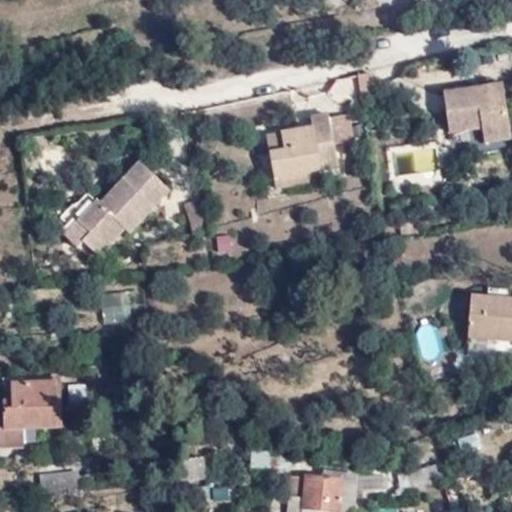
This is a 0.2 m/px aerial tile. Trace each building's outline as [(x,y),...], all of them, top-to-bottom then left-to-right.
[(504,87),(445,94),(449,132),(482,130),(484,143),(511,140),(504,87)] [(276,178),(310,172),(338,166),(334,145),(329,118),(328,114),(310,117),(312,128),(283,133),(286,151),(271,154),(276,178)] [(351,114),(329,118),(334,145),(357,141),(351,114)] [(286,151),(283,133),(267,136),(271,154),(286,151)] [(91,236),(83,245),(100,259),(126,230),(130,233),(169,190),(136,161),(79,224),(91,236)] [(312,182),(310,172),(276,178),(277,189),(312,182)] [(203,199),(185,205),(193,234),(211,229),(203,199)] [(78,250),(83,245),(91,236),(79,224),(66,238),(78,250)] [(511,287),(491,286),(490,297),(511,298),(511,287)] [(131,318),(125,290),(99,295),(106,324),(131,318)] [(511,298),(490,297),(475,295),(472,336),(511,339),(511,298)] [(24,392),(71,393),(71,386),(11,386),(11,419),(24,419),(24,392)] [(11,437),(32,437),(72,437),(71,393),(24,392),(24,419),(11,419),(11,437)] [(78,414),(95,414),(94,394),(78,393),(78,414)] [(118,416),(140,416),(140,393),(118,393),(118,416)] [(178,427),(200,426),(200,413),(179,412),(178,427)] [(32,456),(32,437),(11,437),(9,437),(9,456),(32,456)] [(251,463),(270,465),(272,448),(252,447),(251,463)] [(445,478),(447,484),(454,482),(449,462),(440,464),(445,478)] [(420,492),(447,484),(445,478),(440,464),(414,471),(420,492)] [(187,486),(208,486),(207,468),(188,467),(187,486)] [(308,509),(325,511),(335,511),(353,511),(360,511),(363,482),(330,478),(329,485),(297,481),(295,501),(309,503),(308,509)] [(49,504),(87,500),(85,479),(48,483),(49,504)]
